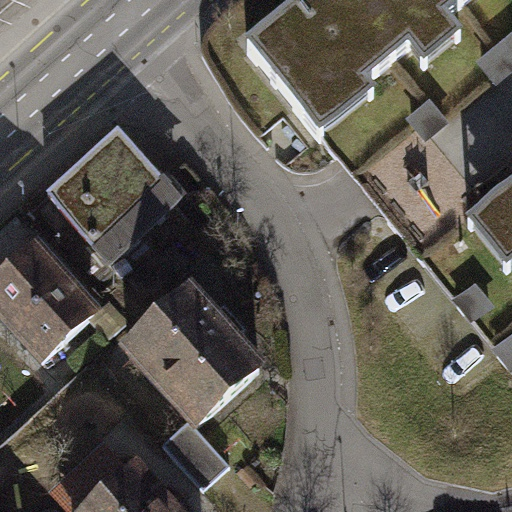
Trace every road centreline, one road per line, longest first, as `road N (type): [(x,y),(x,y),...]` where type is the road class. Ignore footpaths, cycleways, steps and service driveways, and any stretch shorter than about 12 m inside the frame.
road 1 (residential): [(312,462),(315,331),(269,213),(136,7)]
road 2 (tertiary): [(0,133),(136,7)]
road 3 (residential): [(312,462),(386,501),(462,511)]
